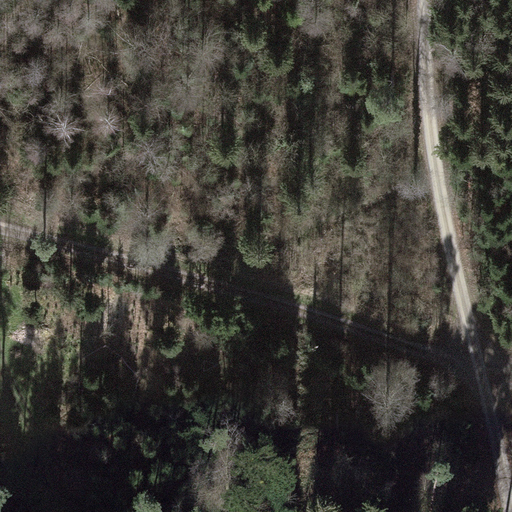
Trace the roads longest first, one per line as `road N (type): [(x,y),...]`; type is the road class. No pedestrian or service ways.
road 1 (track): [(511,366),(390,352),(0,235)]
road 2 (track): [(511,509),(438,161),(431,0)]
